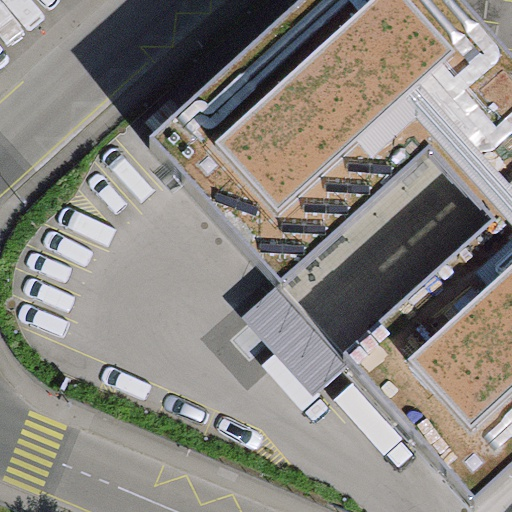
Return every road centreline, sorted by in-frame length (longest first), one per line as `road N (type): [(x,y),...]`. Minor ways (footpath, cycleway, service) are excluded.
road 1 (unclassified): [(172,0),(0,161)]
road 2 (unclassified): [(0,434),(183,511)]
